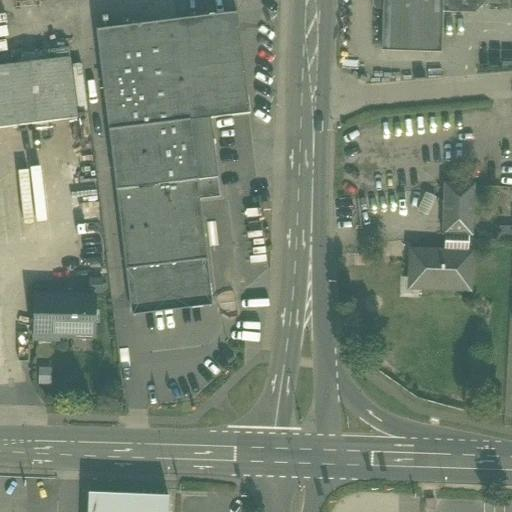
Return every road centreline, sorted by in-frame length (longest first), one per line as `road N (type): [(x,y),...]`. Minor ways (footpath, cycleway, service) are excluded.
road 1 (tertiary): [(302,178),(275,458)]
road 2 (secondary): [(0,447),(275,458)]
road 3 (tertiary): [(511,458),(389,429),(360,409),(326,362)]
road 4 (residential): [(308,108),(511,85)]
road 5 (secondary): [(316,458),(511,464)]
road 6 (tertiary): [(326,362),(322,243),(302,178)]
